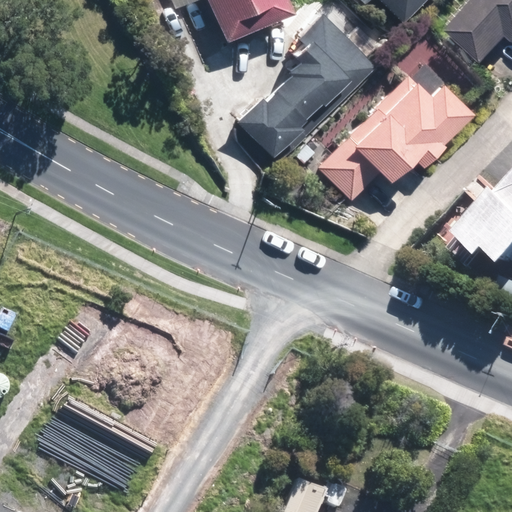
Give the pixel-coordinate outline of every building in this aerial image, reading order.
[(292,7),(289,0),(167,0),(171,9),(191,0),(212,0),(227,34),(292,7)] [(380,0),(399,18),(417,0),(380,0)] [(511,0),(483,0),(457,27),(488,58),(511,33),(511,0)] [(272,154),(371,64),(322,9),(296,32),(309,46),(289,64),(292,68),(238,117),(272,154)] [(475,108),(423,58),(318,166),(350,197),(381,165),(392,176),(413,155),(421,163),(475,108)] [(511,192),(471,231),(494,256),(505,246),(511,254),(511,192)]
